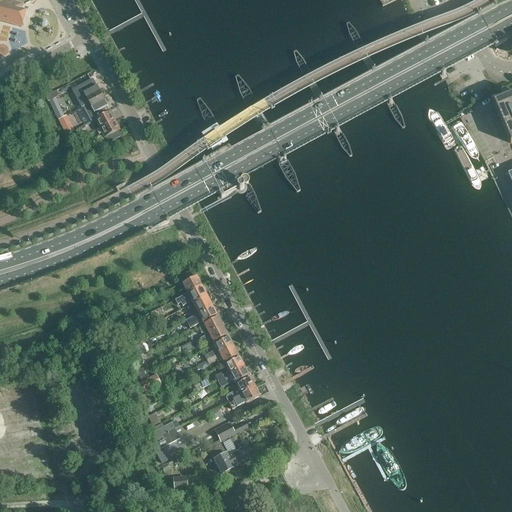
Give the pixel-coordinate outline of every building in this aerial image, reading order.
[(0,0),(0,21),(21,28),(25,13),(20,12),(22,5),(0,0)] [(421,39),(430,58),(442,77),(447,74),(427,36),(421,39)] [(368,67),(388,105),(395,102),(375,64),(368,67)] [(84,94),(89,104),(103,97),(97,87),(84,94)] [(322,93),(316,96),(335,134),(342,131),(322,93)] [(511,143),(511,95),(493,103),(511,144),(511,143)] [(92,121),(95,120),(106,114),(103,109),(108,107),(103,97),(89,104),(90,106),(85,108),(92,121)] [(95,120),(100,129),(115,122),(112,118),(113,116),(111,113),(110,113),(110,112),(106,114),(95,120)] [(115,122),(100,129),(97,131),(99,135),(102,134),(105,139),(105,138),(108,144),(123,137),(120,131),(119,130),(120,129),(118,126),(117,126),(115,122)] [(261,130),(269,145),(278,160),(279,161),(281,161),(285,159),(286,157),(285,156),(270,126),(268,125),(267,125),(262,127),(261,129),(261,130)] [(66,136),(70,144),(78,140),(74,132),(66,136)] [(248,180),(243,172),(231,147),(230,147),(229,146),(227,146),(203,159),(202,160),(202,161),(202,162),(202,163),(219,193),(218,195),(217,196),(217,198),(218,199),(220,200),(222,200),(232,195),(231,194),(237,190),(238,191),(240,192),(243,191),(245,190),(246,189),(247,187),(247,185),(246,183),(247,183),(248,182),(248,181),(248,180)] [(183,285),(187,294),(202,287),(199,283),(200,282),(198,279),(197,279),(197,278),(193,279),(183,285)] [(202,287),(187,294),(175,301),(178,306),(181,304),(183,307),(192,302),(192,304),(206,296),(206,295),(206,294),(205,291),(204,291),(202,287)] [(193,317),(198,314),(212,307),(210,303),(211,302),(209,299),(208,299),(207,298),(193,305),(196,311),(189,315),(191,318),(193,317)] [(134,308),(136,313),(142,310),(140,305),(134,308)] [(202,322),(203,324),(217,316),(217,315),(217,314),(215,311),(214,311),(212,307),(198,314),(193,317),(186,321),(190,328),(202,322)] [(202,328),(206,336),(223,327),(221,323),(221,322),(220,319),(218,319),(218,318),(204,325),(205,327),(202,328)] [(223,327),(206,336),(206,337),(201,339),(203,343),(211,339),(214,344),(228,337),(227,336),(228,335),(226,331),(225,331),(223,327)] [(206,356),(208,361),(234,347),(231,343),(232,342),(230,339),(229,339),(229,338),(215,346),(217,350),(206,356)] [(234,347),(208,361),(211,365),(222,359),(224,364),(238,357),(238,356),(238,355),(237,352),(236,351),(234,347)] [(215,377),(218,381),(244,368),(242,364),(243,362),(241,359),(240,359),(239,358),(225,366),(228,371),(215,377)] [(136,372),(136,374),(144,370),(143,369),(140,370),(138,360),(134,362),(137,372),(136,372)] [(244,368),(218,381),(220,386),(232,379),(235,384),(249,377),(249,376),(249,375),(247,372),(246,372),(244,368)] [(144,370),(136,374),(138,382),(147,379),(144,370)] [(226,399),(228,402),(255,388),(253,384),(253,383),(252,380),(250,380),(250,379),(236,386),(239,392),(226,399)] [(139,386),(141,397),(149,393),(148,392),(153,389),(149,380),(139,386)] [(255,388),(228,402),(232,410),(245,404),(246,405),(260,397),(259,396),(260,395),(258,392),(257,392),(255,388)] [(149,393),(141,397),(143,406),(153,401),(149,393)] [(163,437),(163,438),(176,431),(175,429),(180,427),(176,421),(164,427),(162,424),(151,430),(157,440),(163,437)] [(223,442),(230,457),(231,456),(237,466),(254,457),(246,442),(238,447),(240,452),(237,453),(230,439),(235,436),(251,427),(248,421),(232,430),(230,425),(216,433),(222,443),(223,442)] [(191,440),(195,449),(214,439),(209,430),(191,440)] [(176,431),(163,438),(168,446),(180,439),(176,431)] [(231,456),(230,457),(228,458),(220,442),(209,448),(223,474),(233,469),(233,468),(237,466),(231,456)] [(173,478),(175,491),(188,490),(187,477),(173,478)]
